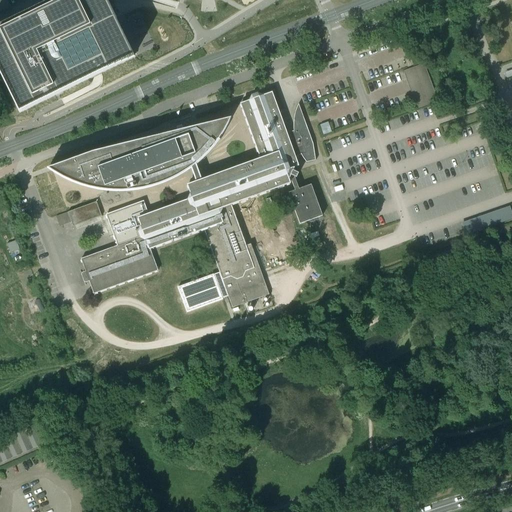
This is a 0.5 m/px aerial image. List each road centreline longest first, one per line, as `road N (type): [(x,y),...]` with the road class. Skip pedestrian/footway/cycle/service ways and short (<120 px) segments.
road 1 (unclassified): [(0,173),(340,42)]
road 2 (unclassified): [(340,42),(454,0)]
